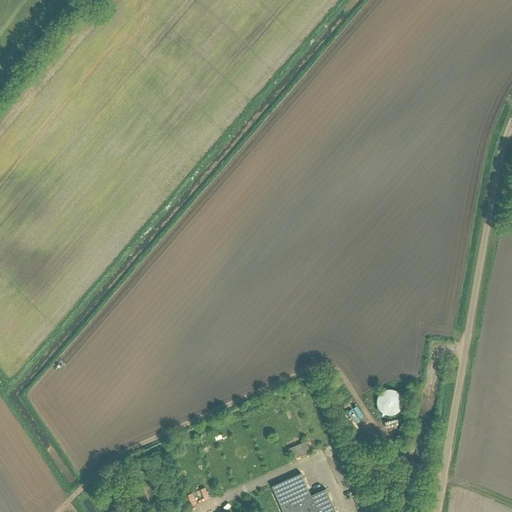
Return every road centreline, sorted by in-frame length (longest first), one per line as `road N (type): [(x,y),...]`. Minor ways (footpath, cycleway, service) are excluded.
road 1 (track): [(56,511),(134,446),(316,366),(341,374),(402,460),(442,475)]
road 2 (unclassified): [(436,511),(511,120)]
road 3 (track): [(0,397),(72,497)]
